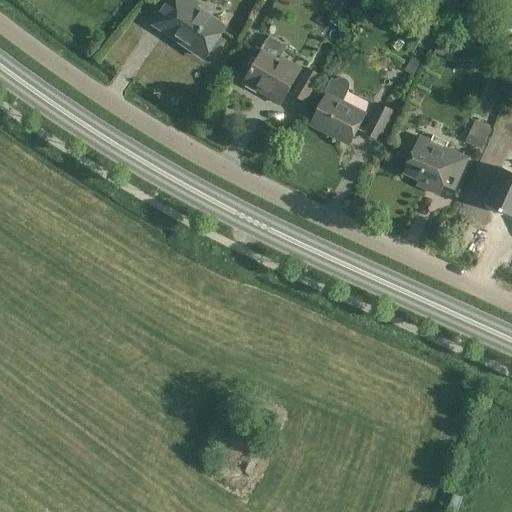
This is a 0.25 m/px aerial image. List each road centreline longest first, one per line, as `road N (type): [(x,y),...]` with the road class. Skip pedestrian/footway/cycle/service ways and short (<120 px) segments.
road 1 (residential): [(511,303),(264,191),(110,105),(0,21)]
road 2 (secondary): [(511,340),(253,228),(0,70)]
